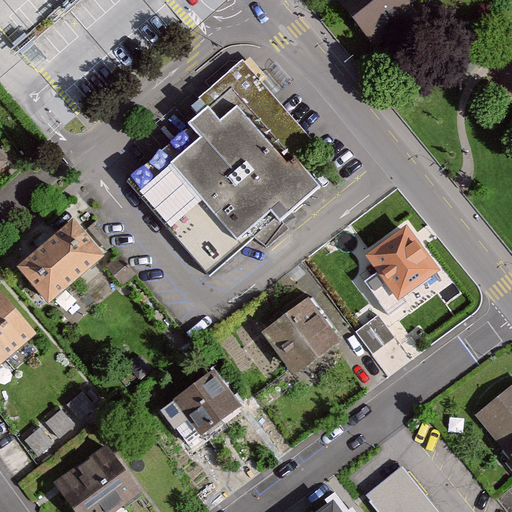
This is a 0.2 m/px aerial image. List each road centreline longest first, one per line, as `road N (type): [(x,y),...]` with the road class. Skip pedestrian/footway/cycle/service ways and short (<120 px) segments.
road 1 (residential): [(256,0),(511,299)]
road 2 (residential): [(511,317),(243,511)]
